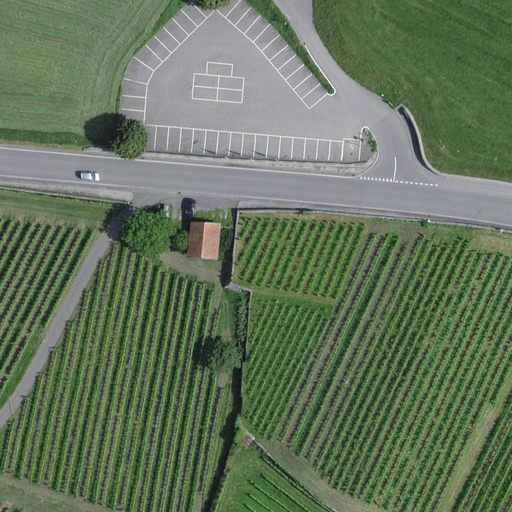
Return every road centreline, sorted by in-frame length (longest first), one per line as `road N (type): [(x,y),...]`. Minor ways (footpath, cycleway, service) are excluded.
road 1 (tertiary): [(393,196),(0,163)]
road 2 (track): [(153,176),(140,207),(98,248),(32,378),(0,419)]
road 3 (unclassified): [(393,196),(394,141),(323,63),(284,0)]
